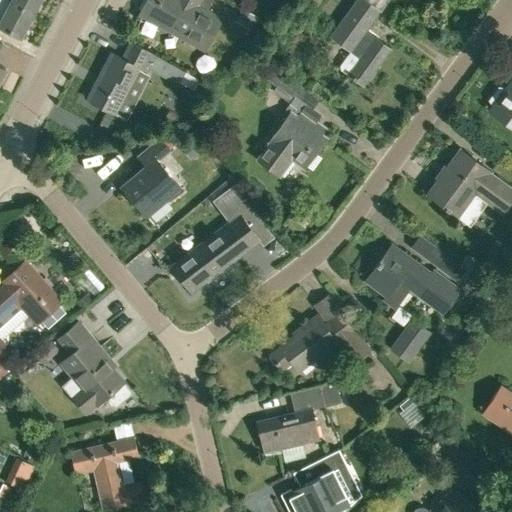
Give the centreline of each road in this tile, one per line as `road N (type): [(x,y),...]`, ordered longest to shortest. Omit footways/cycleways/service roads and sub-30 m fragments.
road 1 (residential): [(182,356),(303,271),(511,25)]
road 2 (residential): [(182,356),(57,202),(0,156)]
road 3 (residential): [(0,156),(85,0)]
road 4 (residential): [(219,511),(182,356)]
